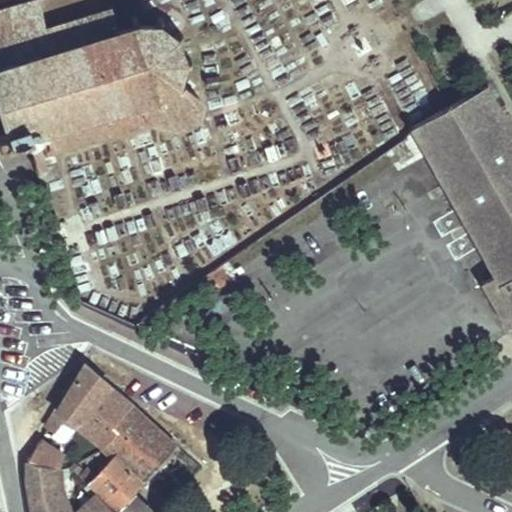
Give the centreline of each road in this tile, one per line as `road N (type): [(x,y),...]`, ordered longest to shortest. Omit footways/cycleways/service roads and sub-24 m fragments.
road 1 (residential): [(287,428),(58,321),(34,275),(0,268)]
road 2 (residential): [(410,452),(350,455),(287,428)]
road 3 (secondary): [(410,452),(511,381)]
